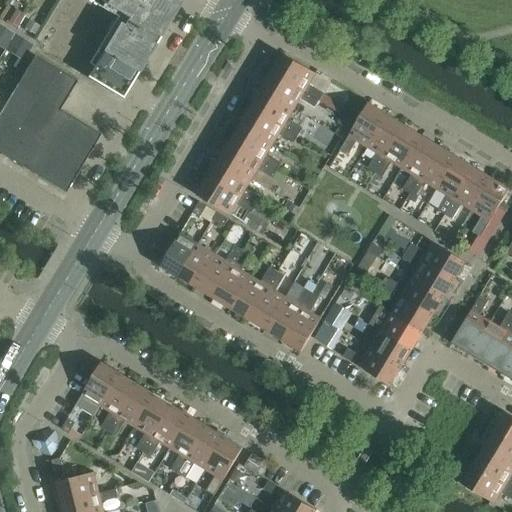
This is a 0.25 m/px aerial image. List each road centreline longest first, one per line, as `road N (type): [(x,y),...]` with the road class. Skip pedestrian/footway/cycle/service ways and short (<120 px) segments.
road 1 (residential): [(136,250),(153,280),(386,421),(434,350),(511,396)]
road 2 (residential): [(336,511),(347,493),(107,345),(81,345)]
road 3 (residential): [(511,160),(441,117),(419,121),(286,43),(260,41)]
road 4 (residential): [(136,250),(260,41)]
road 5 (residential): [(32,511),(17,448),(81,345)]
road 6 (residential): [(64,213),(138,95)]
road 7 (tertiary): [(97,232),(166,112)]
